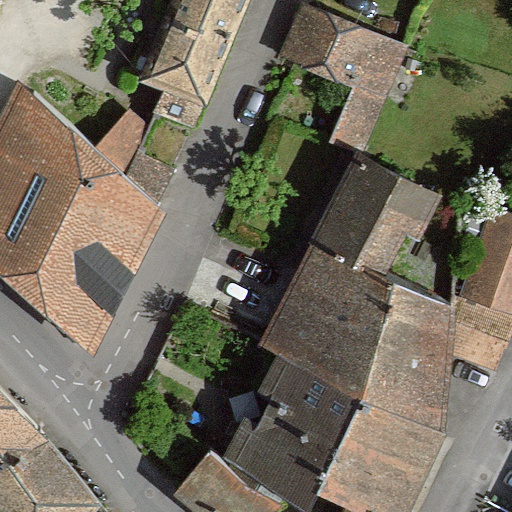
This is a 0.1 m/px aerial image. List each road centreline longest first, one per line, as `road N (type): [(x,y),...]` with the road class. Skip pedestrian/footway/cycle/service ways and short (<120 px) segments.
road 1 (residential): [(277,0),(188,215),(80,414)]
road 2 (unclassified): [(158,511),(80,414)]
road 3 (unclassified): [(80,414),(0,323)]
